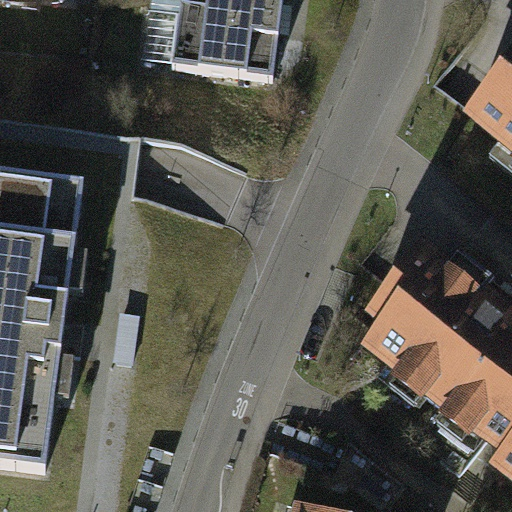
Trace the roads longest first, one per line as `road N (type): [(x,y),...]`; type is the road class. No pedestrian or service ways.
road 1 (residential): [(215,511),(254,387),(391,49),(402,0)]
road 2 (unknown): [(313,242),(194,195)]
